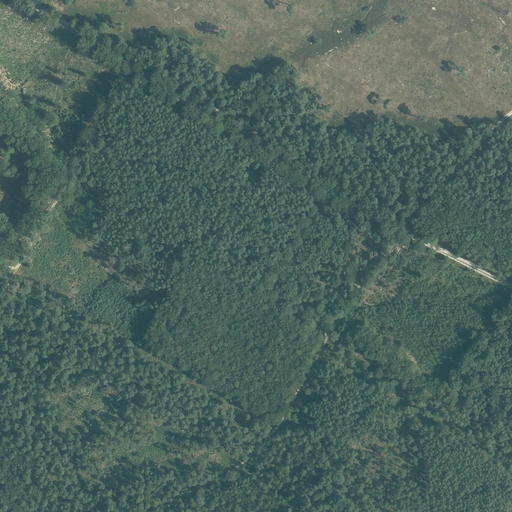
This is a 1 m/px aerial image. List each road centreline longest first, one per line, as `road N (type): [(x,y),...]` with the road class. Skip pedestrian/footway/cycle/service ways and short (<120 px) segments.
road 1 (track): [(401,229),(27,0)]
road 2 (track): [(163,511),(247,460),(276,429),(401,229)]
road 3 (track): [(0,298),(132,66)]
road 4 (track): [(511,112),(401,229)]
road 5 (track): [(511,284),(401,229)]
